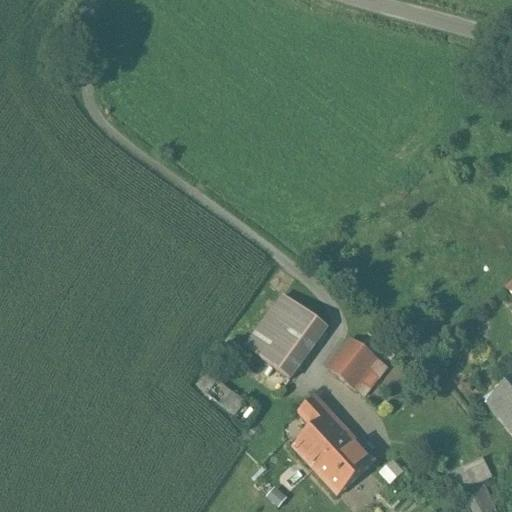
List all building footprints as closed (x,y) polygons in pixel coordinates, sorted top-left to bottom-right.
[(283,299),(246,351),(291,383),(328,331),(327,331),(328,330),(315,321),(283,299)] [(381,362),(352,341),(330,371),(358,392),(364,384),(372,390),(380,379),(373,373),(381,362)] [(511,383),(486,405),(511,437),(511,383)] [(376,463),(320,404),(306,418),(319,431),(297,451),(341,497),(376,463)] [(482,460),(462,469),(463,470),(473,488),(480,483),(481,484),(482,485),(484,483),(491,480),(482,461),(482,460)] [(381,472),(389,485),(405,475),(397,462),(381,472)] [(473,488),(463,493),(472,511),(494,511),(482,485),(481,484),(480,483),(473,488)]
